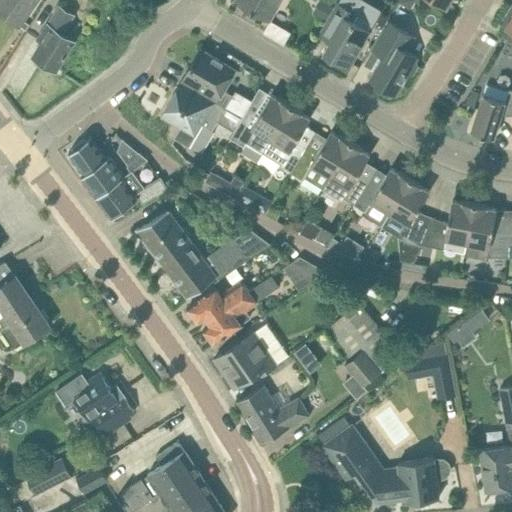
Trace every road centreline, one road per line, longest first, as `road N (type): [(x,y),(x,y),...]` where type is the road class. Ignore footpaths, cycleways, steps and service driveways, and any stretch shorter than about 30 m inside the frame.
road 1 (residential): [(511,297),(403,281),(307,245),(185,179),(93,98)]
road 2 (tertiary): [(260,511),(254,480),(195,380),(22,152)]
road 3 (residential): [(189,8),(406,137)]
road 4 (residential): [(406,137),(486,0)]
road 5 (residential): [(93,98),(136,66),(158,26),(189,8)]
